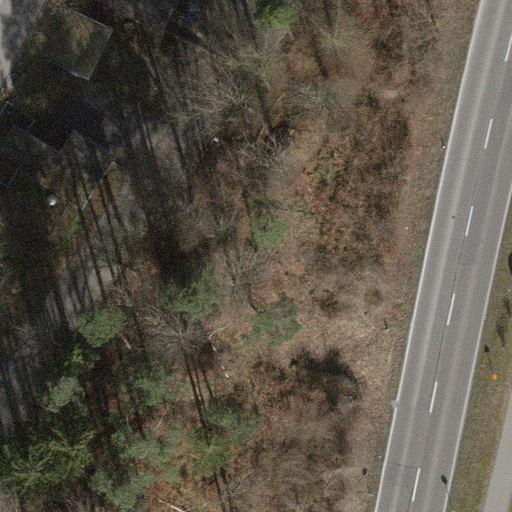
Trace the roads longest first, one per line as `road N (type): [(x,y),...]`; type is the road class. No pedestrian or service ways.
road 1 (residential): [(0,395),(272,0)]
road 2 (secondary): [(511,50),(412,511)]
